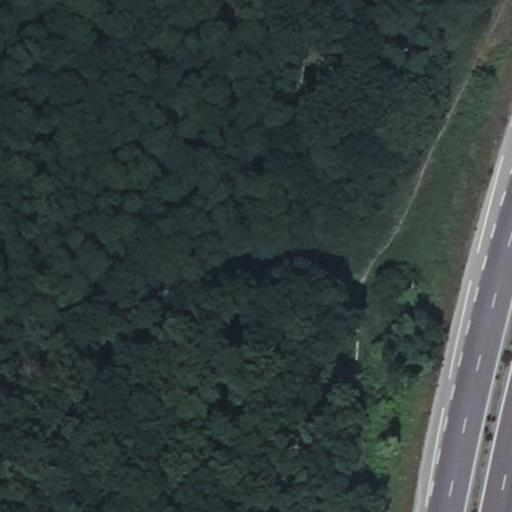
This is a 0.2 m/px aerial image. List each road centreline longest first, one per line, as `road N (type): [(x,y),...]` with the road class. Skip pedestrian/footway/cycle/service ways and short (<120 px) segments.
road 1 (track): [(497,0),(419,188),(364,269),(335,511)]
road 2 (trunk): [(511,234),(445,511)]
